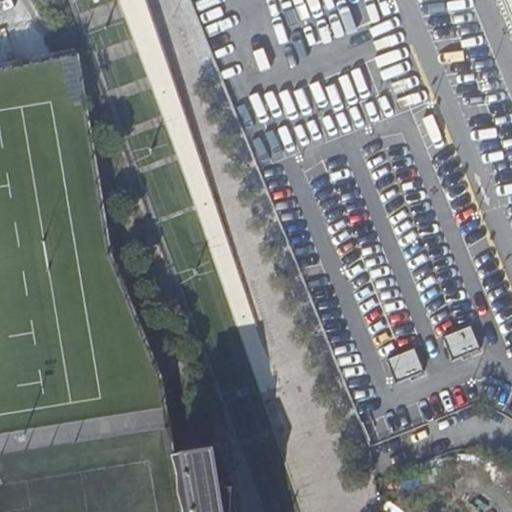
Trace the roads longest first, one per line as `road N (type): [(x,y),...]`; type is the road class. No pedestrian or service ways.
road 1 (unknown): [(441,382),(396,393),(367,377),(290,184),(309,161),(344,149)]
road 2 (unknown): [(344,149),(381,136),(408,144),(495,369)]
road 3 (unknown): [(344,149),(441,382)]
